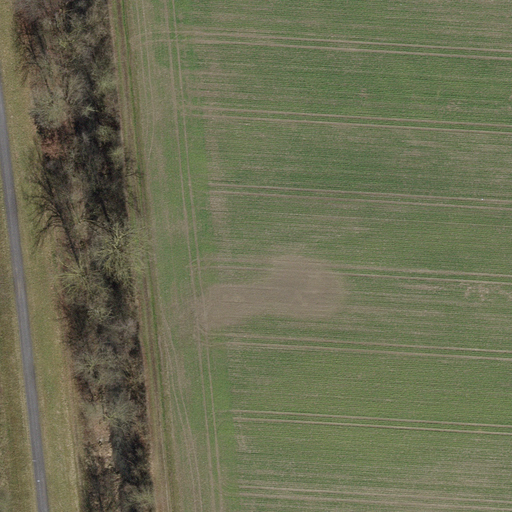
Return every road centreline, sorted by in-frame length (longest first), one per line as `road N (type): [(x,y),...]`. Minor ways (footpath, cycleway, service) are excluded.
road 1 (track): [(116,0),(167,511)]
road 2 (track): [(0,147),(37,511)]
